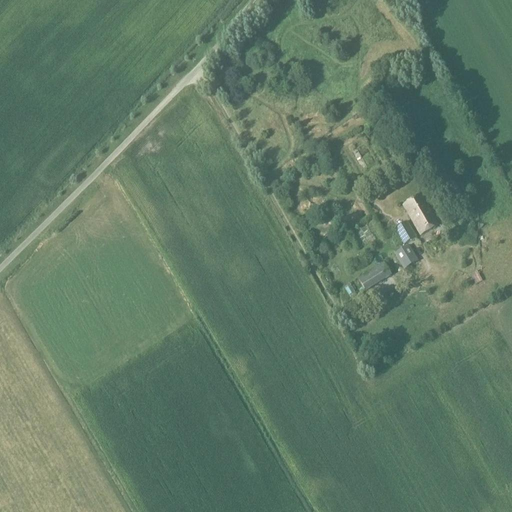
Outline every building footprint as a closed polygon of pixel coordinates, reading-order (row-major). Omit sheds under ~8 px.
[(441,184),(455,207),(465,201),(451,178),(441,184)] [(77,211),(85,219),(105,200),(97,192),(77,211)] [(438,226),(421,197),(404,207),(421,236),(438,226)] [(364,235),(369,229),(362,223),(357,230),(364,235)] [(405,246),(417,239),(408,223),(396,231),(405,246)] [(405,270),(419,262),(409,246),(395,255),(405,270)] [(366,293),(392,276),(384,264),(358,280),(366,293)] [(476,270),(471,273),(476,283),(480,281),(476,270)]
